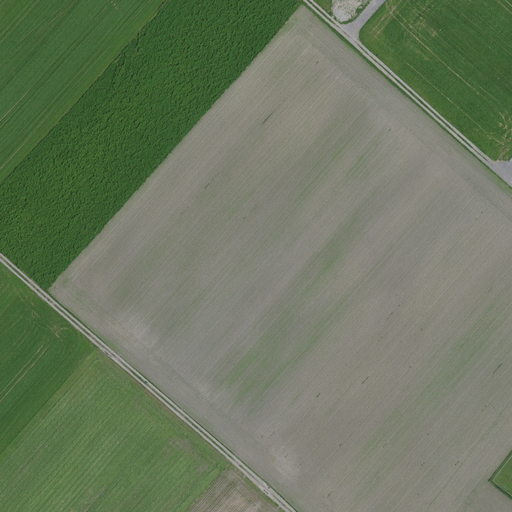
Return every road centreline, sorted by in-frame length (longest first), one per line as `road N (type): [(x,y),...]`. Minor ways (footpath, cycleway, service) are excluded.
road 1 (track): [(285,511),(0,254)]
road 2 (track): [(511,179),(312,0)]
